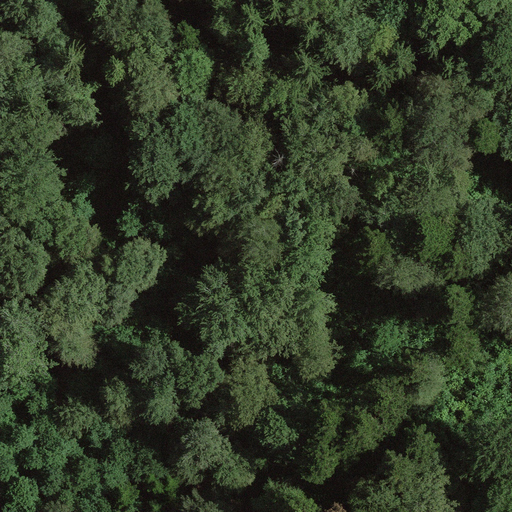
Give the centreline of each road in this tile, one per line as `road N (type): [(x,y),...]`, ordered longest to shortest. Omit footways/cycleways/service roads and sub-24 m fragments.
road 1 (track): [(0,305),(247,511)]
road 2 (track): [(511,133),(410,0)]
